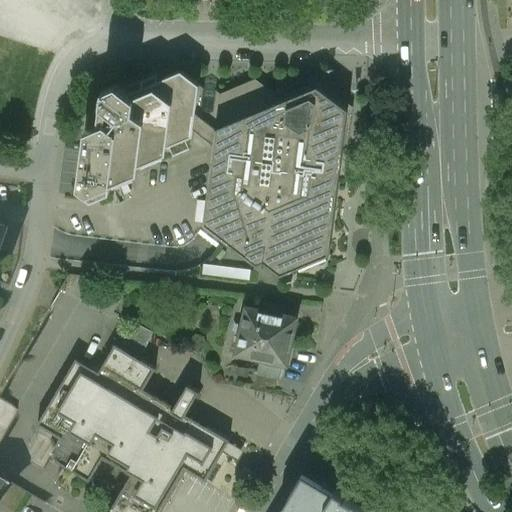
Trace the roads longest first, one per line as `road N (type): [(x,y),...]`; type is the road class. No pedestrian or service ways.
road 1 (residential): [(413,43),(114,38),(71,71),(44,172)]
road 2 (secondary): [(474,326),(456,0)]
road 3 (secondary): [(413,43),(421,281),(431,334)]
road 4 (residential): [(255,511),(345,378),(383,350),(431,334)]
road 5 (secondary): [(431,334),(456,429),(494,511)]
road 6 (residential): [(44,172),(28,285),(0,348)]
road 7 (secondary): [(511,453),(483,382),(474,326)]
